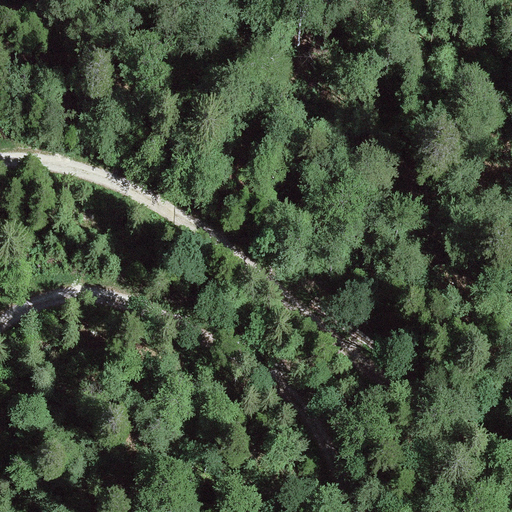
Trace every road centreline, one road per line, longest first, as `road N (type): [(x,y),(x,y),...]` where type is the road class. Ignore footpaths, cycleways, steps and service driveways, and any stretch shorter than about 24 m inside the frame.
road 1 (track): [(511,459),(369,368),(274,281),(196,226),(85,161),(0,155)]
road 2 (track): [(0,323),(55,291),(125,298),(223,343),(294,391),(328,438),(355,511)]
